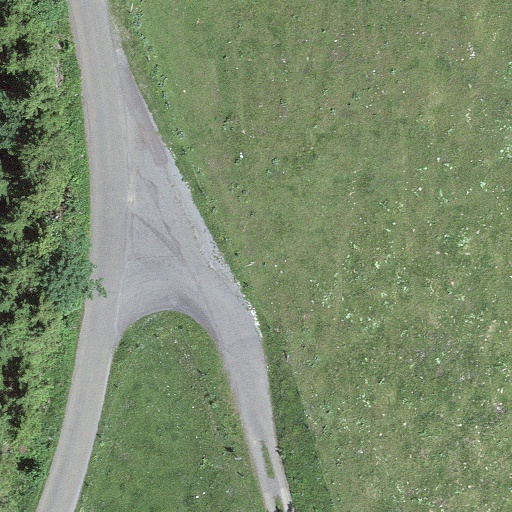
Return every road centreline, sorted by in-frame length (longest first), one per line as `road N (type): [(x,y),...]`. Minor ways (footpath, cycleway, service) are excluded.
road 1 (unclassified): [(85,0),(110,157),(109,244),(91,377),(54,511)]
road 2 (track): [(281,511),(236,322),(191,273),(109,244)]
